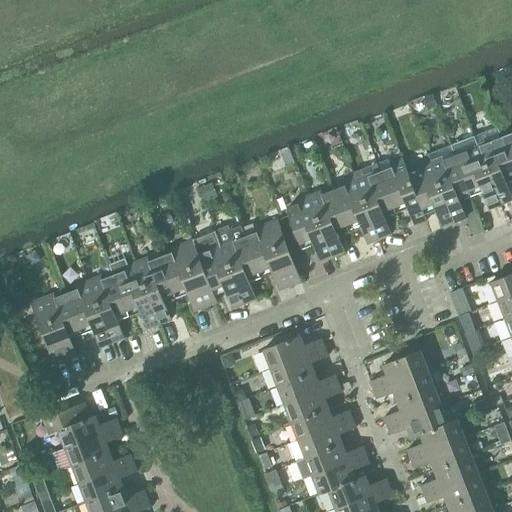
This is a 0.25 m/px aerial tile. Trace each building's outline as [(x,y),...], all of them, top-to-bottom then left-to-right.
[(438,107),(433,95),(424,99),(428,110),(438,107)] [(499,127),(475,136),(478,143),(477,143),(501,205),(511,200),(511,197),(506,183),(511,180),(511,165),(502,139),(503,138),(499,127)] [(511,134),(503,138),(502,139),(511,165),(511,129),(511,130),(511,134)] [(475,136),(451,145),(455,156),(455,157),(470,197),(482,192),(489,210),(501,205),(477,143),(478,143),(475,136)] [(451,145),(429,154),(431,160),(430,161),(454,223),(466,218),(459,201),(470,197),(455,157),(455,156),(451,145)] [(392,168),(380,172),(395,213),(407,208),(414,226),(426,221),(423,215),(408,175),(402,160),(391,164),(392,168)] [(420,170),(408,175),(423,215),(435,210),(441,228),(454,223),(430,161),(418,166),(420,170)] [(368,173),(355,178),(378,240),(391,235),(384,217),(395,213),(380,172),(369,177),(368,173)] [(345,186),(333,190),(348,231),(360,226),(366,241),(367,244),(375,241),(378,240),(355,178),(343,182),(345,186)] [(205,201),(218,196),(213,184),(201,188),(205,201)] [(320,191),(308,195),(331,257),(344,252),(339,241),(337,235),(348,231),(333,190),(322,194),(320,191)] [(297,204),(286,208),(299,241),(302,249),(313,244),(320,262),(331,257),(308,195),(296,200),(297,204)] [(245,239),(260,277),(271,273),(278,290),(301,281),(277,221),(255,229),(257,234),(245,239)] [(229,226),(215,232),(220,243),(243,303),(256,299),(249,281),(260,277),(245,239),(240,226),(230,230),(229,226)] [(215,232),(192,241),(198,257),(213,295),(224,291),(231,308),(243,303),(220,243),(215,232)] [(216,303),(213,295),(198,257),(192,241),(170,250),(172,253),(160,258),(176,298),(187,294),(194,311),(216,303)] [(164,303),(176,298),(160,258),(149,262),(147,258),(135,263),(159,325),(171,320),(164,303)] [(126,259),(109,265),(113,276),(129,316),(140,312),(147,329),(159,325),(135,263),(128,266),(126,259)] [(498,301),(511,295),(511,274),(492,283),(498,301)] [(117,321),(129,316),(113,276),(102,280),(100,276),(88,281),(112,343),(124,338),(117,321)] [(100,347),(112,343),(88,281),(77,286),(78,289),(66,294),(82,334),(93,330),(100,347)] [(451,294),(460,316),(459,316),(460,317),(469,313),(472,312),(463,289),(451,294)] [(71,338),(82,334),(66,294),(55,298),(54,294),(31,303),(55,365),(78,356),(71,338)] [(505,319),(511,316),(511,295),(498,301),(505,319)] [(475,330),(469,313),(460,317),(466,334),(475,330)] [(271,370),(326,349),(322,340),(305,346),(301,336),(264,351),(271,370)] [(278,387),(316,372),(312,363),(329,356),(326,349),(271,370),(278,387)] [(374,391),(429,369),(422,351),(384,366),(388,375),(371,382),(374,391)] [(227,370),(238,366),(234,355),(223,359),(227,370)] [(398,402),(436,387),(429,369),(374,391),(377,400),(395,393),(398,402)] [(285,405),(339,384),(336,375),(319,381),(316,372),(278,387),(285,405)] [(292,423),(329,408),(326,399),(343,393),(339,384),(285,405),(292,423)] [(388,426),(443,405),(436,387),(398,402),(401,411),(385,417),(388,426)] [(474,413),(489,408),(485,400),(471,405),(474,413)] [(44,418),(49,433),(50,435),(59,432),(65,449),(119,428),(116,419),(99,425),(95,416),(90,417),(85,403),(44,418)] [(420,434),(458,420),(458,419),(450,422),(443,405),(388,426),(392,435),(408,428),(412,438),(420,434)] [(299,441),(353,420),(350,411),(333,417),(329,408),(292,423),(299,441)] [(306,459),(343,444),(340,435),(357,428),(353,420),(299,441),(305,458),(306,459)] [(411,459),(465,439),(458,420),(420,434),(424,444),(408,450),(411,459)] [(504,422),(494,426),(501,445),(511,441),(504,422)] [(72,467),(110,452),(106,443),(123,437),(119,428),(65,449),(72,467)] [(253,441),(258,454),(267,450),(262,438),(253,441)] [(435,471),(472,457),(465,439),(411,459),(414,468),(431,461),(435,471)] [(303,480),(312,476),(313,477),(367,456),(364,447),(347,454),(343,444),(306,459),(305,458),(296,462),(303,480)] [(79,484),(133,464),(130,455),(113,461),(110,452),(72,467),(79,484)] [(265,470),(273,467),(268,453),(260,456),(265,470)] [(357,480),(357,479),(354,471),(371,464),(367,456),(313,477),(320,495),(329,491),(357,480)] [(425,495),(479,474),(472,457),(435,471),(438,480),(422,486),(425,495)] [(86,503),(124,488),(120,479),(137,472),(133,464),(79,484),(86,503)] [(449,507),(486,492),(479,474),(425,495),(428,504),(445,497),(449,507)] [(336,509),(390,488),(387,479),(371,486),(367,475),(357,479),(357,480),(329,491),(336,509)] [(33,481),(36,490),(46,486),(43,478),(33,481)] [(89,511),(114,511),(147,499),(144,490),(127,497),(124,488),(86,503),(89,511)] [(337,511),(380,511),(381,511),(378,503),(394,497),(390,488),(336,509),(337,511)] [(488,511),(493,510),(486,492),(449,507),(450,511),(488,511)] [(22,507),(35,502),(32,495),(19,500),(22,507)] [(140,511),(151,508),(147,499),(114,511),(140,511)]
